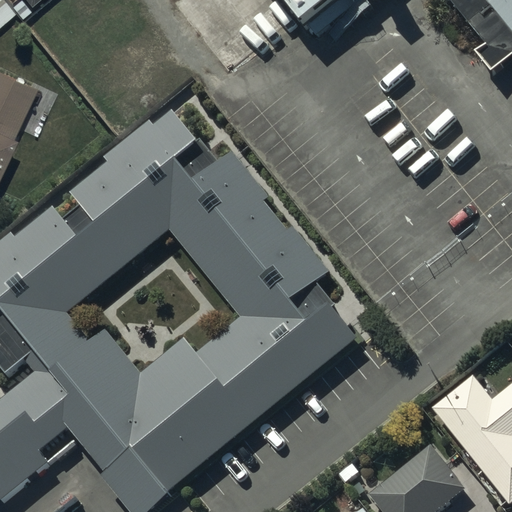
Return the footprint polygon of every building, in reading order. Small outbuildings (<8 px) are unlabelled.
[(0,0),(0,21),(15,10),(6,0),(0,0)] [(511,0),(286,0),(315,35),(357,0),(458,0),(511,66),(511,0)] [(0,159),(37,85),(0,65),(0,159)] [(47,462),(41,455),(75,427),(144,511),(148,511),(360,340),(313,282),(326,272),(238,165),(224,176),(174,115),(80,192),(91,207),(70,225),(59,211),(0,259),(0,340),(6,347),(0,352),(0,359),(11,372),(30,357),(44,374),(0,410),(0,489),(5,496),(47,462)] [(476,378),(435,413),(511,506),(511,389),(495,403),(476,378)] [(443,511),(469,491),(434,448),(373,498),(384,511),(443,511)]
